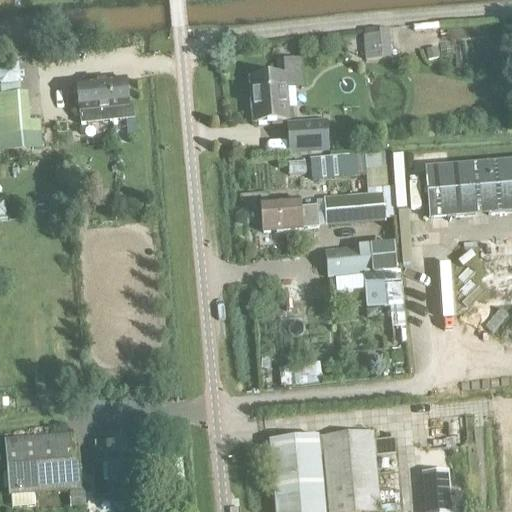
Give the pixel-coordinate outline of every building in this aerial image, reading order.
[(365,38),(363,38),(365,62),(382,61),(382,60),(380,36),(365,38)] [(288,122),(286,93),(302,92),(300,62),(280,64),(281,77),(252,79),(255,125),(288,122)] [(129,104),(127,80),(102,82),(106,123),(134,120),(133,104),(129,104)] [(106,123),(102,82),(78,84),(80,113),(81,124),(106,123)] [(0,154),(42,152),(40,121),(29,121),(27,95),(0,96),(0,154)] [(291,154),(332,150),(329,122),(289,126),(291,154)] [(384,154),(364,156),(365,161),(365,170),(385,168),(384,154)] [(345,158),(312,160),(313,180),(366,176),(365,170),(365,161),(364,156),(345,158)] [(432,218),(447,217),(511,211),(511,162),(427,169),(432,218)] [(378,197),(329,201),(331,226),(384,222),(384,221),(395,220),(393,188),(378,189),(378,197)] [(301,210),(300,201),(262,204),(264,233),(319,229),(318,208),(301,210)] [(404,307),(399,248),(328,255),(330,279),(365,275),(369,310),(404,307)] [(367,321),(378,320),(378,310),(366,311),(367,321)] [(280,367),(260,370),(263,391),(274,390),(322,384),(320,365),(280,370),(280,367)] [(379,511),(372,433),(271,443),(277,511),(325,511),(320,455),(327,455),(332,511),(379,511)] [(77,437),(5,442),(9,495),(11,495),(12,507),(36,506),(35,493),(72,491),(81,490),(77,437)] [(124,460),(122,438),(105,439),(105,442),(94,443),(96,464),(91,464),(94,498),(112,496),(111,487),(142,484),(142,482),(144,482),(142,458),(124,460)] [(451,511),(448,473),(422,476),(425,511),(451,511)]
